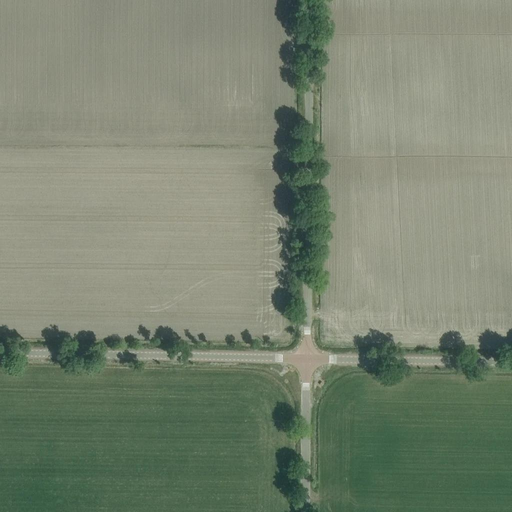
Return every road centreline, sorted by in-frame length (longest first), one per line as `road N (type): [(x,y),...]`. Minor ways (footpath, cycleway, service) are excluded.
road 1 (unclassified): [(307,359),(309,0)]
road 2 (tertiary): [(307,359),(0,355)]
road 3 (tertiary): [(511,363),(307,359)]
road 4 (tertiary): [(306,511),(307,359)]
